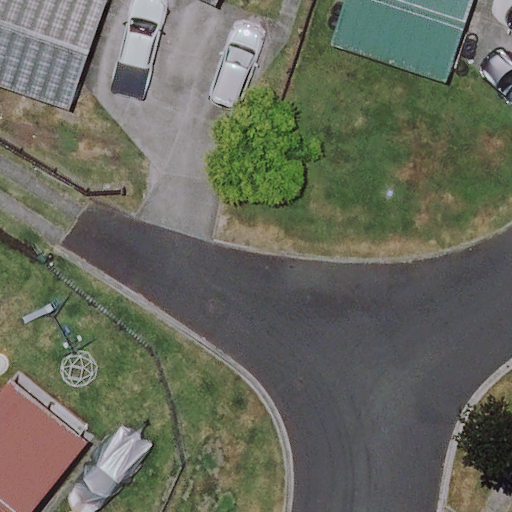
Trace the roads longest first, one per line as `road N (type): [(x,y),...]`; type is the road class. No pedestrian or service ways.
road 1 (residential): [(393,378),(290,342),(82,222)]
road 2 (residential): [(353,511),(393,378)]
road 3 (residential): [(511,310),(393,378)]
